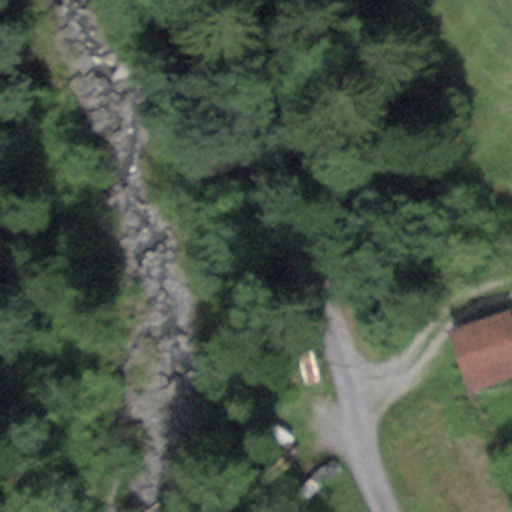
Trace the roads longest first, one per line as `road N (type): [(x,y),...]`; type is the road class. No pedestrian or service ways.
road 1 (unclassified): [(383,511),(367,481),(309,256),(209,90),(169,0)]
road 2 (track): [(342,390),(398,378),(416,365),(457,301),(511,288)]
